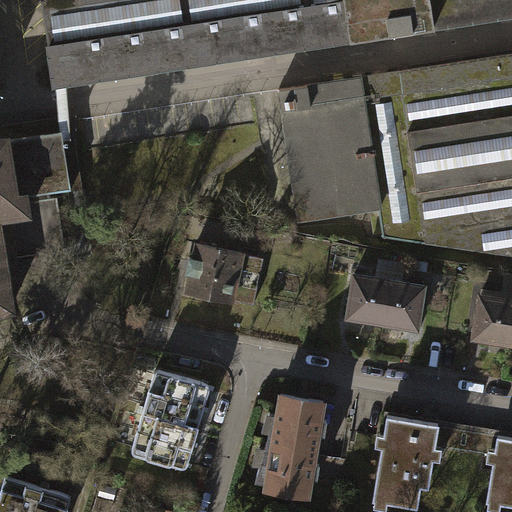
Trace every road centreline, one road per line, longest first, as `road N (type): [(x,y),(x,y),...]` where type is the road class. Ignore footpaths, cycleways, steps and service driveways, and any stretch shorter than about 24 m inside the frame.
road 1 (residential): [(250,358),(511,403)]
road 2 (residential): [(250,358),(206,511)]
